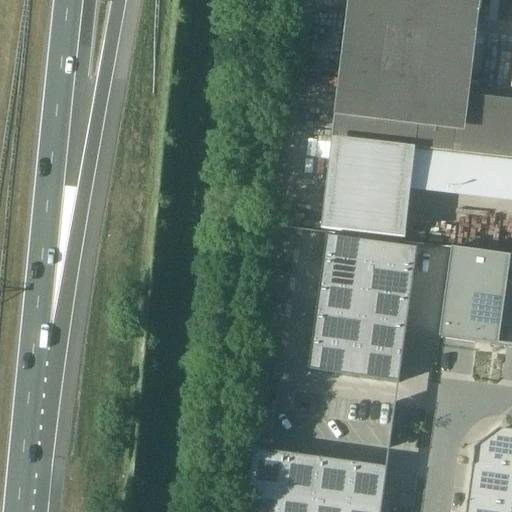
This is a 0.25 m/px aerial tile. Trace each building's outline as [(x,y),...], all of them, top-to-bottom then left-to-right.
[(323,212),(321,230),(348,233),(404,239),(410,191),(415,150),(430,24),(433,0),(348,0),(331,140),(331,143),(323,212)] [(326,237),(308,371),(399,384),(417,250),(326,237)] [(451,249),(439,339),(498,347),(510,257),(451,249)] [(473,454),(465,511),(511,511),(511,432),(504,431),(473,454)] [(253,451),(244,511),(381,511),(387,469),(253,451)]
